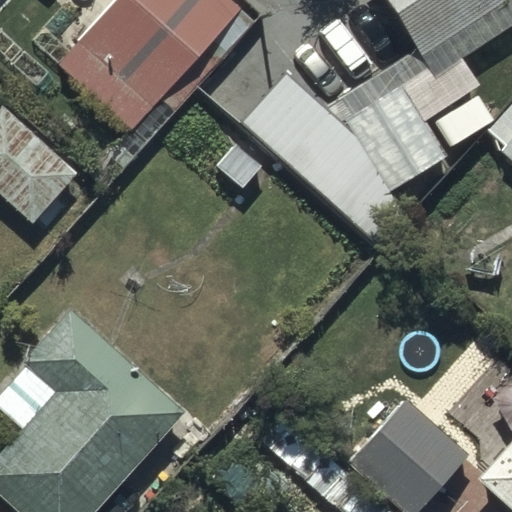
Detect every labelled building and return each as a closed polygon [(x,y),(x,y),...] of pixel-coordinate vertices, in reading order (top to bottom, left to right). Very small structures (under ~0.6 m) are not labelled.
[(240,16),(222,0),(116,0),(72,48),(77,53),(55,76),(125,141),(155,108),(170,122),(215,73),(200,59),(240,16)] [(511,0),(371,0),(417,70),(511,7),(511,0)] [(337,112),(285,64),(242,111),(376,234),(419,188),(402,172),(444,147),(401,74),(337,112)] [(72,169),(0,102),(0,193),(27,218),(72,169)] [(511,110),(485,140),(503,157),(497,163),(511,176),(511,110)] [(99,511),(177,424),(65,325),(0,398),(0,425),(19,442),(0,463),(0,510),(2,511),(99,511)] [(424,511),(468,460),(399,402),(344,467),(350,472),(346,476),(388,511),(424,511)] [(329,511),(376,511),(275,425),(255,448),(329,511)] [(511,511),(511,452),(472,495),(491,511),(511,511)]
